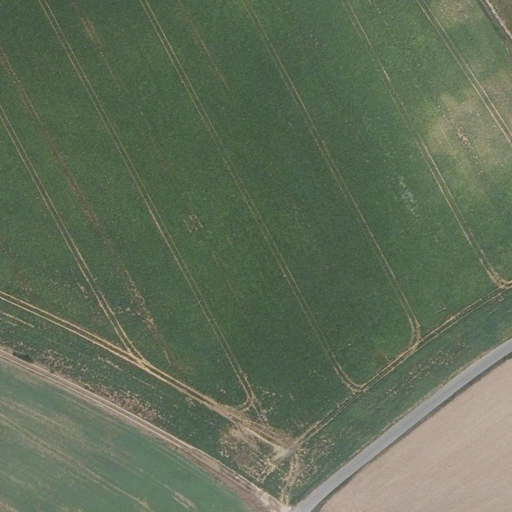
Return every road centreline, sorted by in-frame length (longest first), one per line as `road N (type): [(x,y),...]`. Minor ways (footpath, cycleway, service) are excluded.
road 1 (track): [(0,346),(140,410),(271,486),(298,511)]
road 2 (unclassified): [(305,511),(511,345)]
